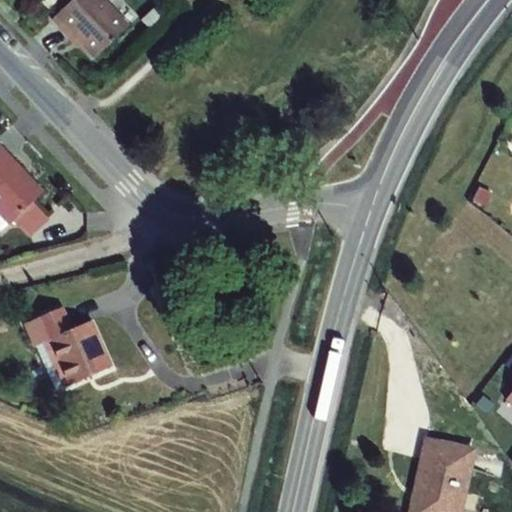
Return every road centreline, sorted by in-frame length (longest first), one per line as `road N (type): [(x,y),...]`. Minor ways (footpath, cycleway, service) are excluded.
road 1 (tertiary): [(0,46),(161,210),(214,219),(328,202),(373,213)]
road 2 (secondary): [(292,511),(333,334),(373,213)]
road 3 (track): [(175,216),(0,280)]
road 4 (secondary): [(373,213),(437,78)]
